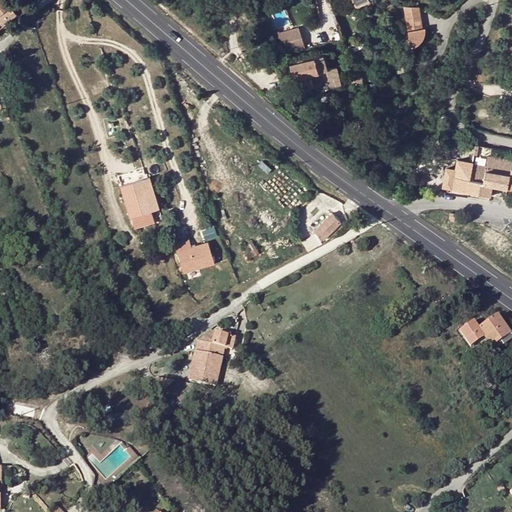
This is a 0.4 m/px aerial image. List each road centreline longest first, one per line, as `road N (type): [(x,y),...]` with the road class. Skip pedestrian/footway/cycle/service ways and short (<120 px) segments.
road 1 (secondary): [(122,0),(398,219)]
road 2 (unclassified): [(511,144),(464,131),(450,107),(493,0)]
road 3 (secondary): [(398,219),(511,300)]
